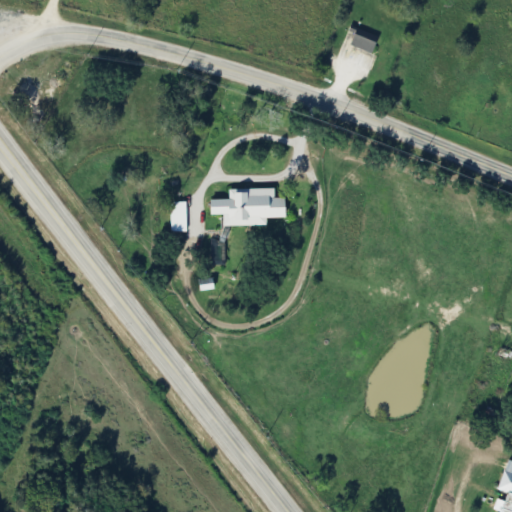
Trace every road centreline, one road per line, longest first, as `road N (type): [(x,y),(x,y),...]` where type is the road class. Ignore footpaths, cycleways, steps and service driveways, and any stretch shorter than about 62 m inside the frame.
road 1 (tertiary): [(511,178),(353,113),(115,38),(41,36),(0,64)]
road 2 (secondary): [(282,511),(0,139)]
